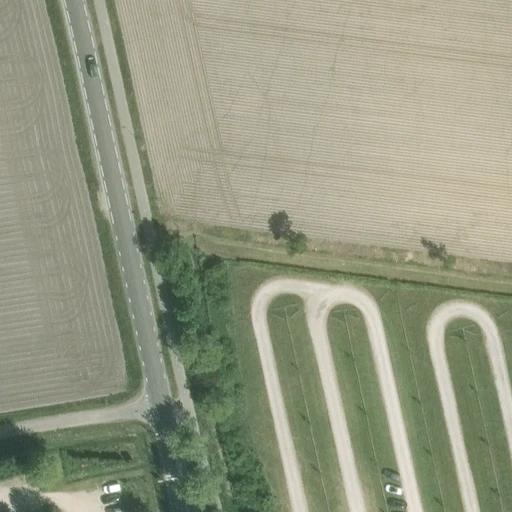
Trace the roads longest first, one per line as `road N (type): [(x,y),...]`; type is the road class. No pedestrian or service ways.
road 1 (tertiary): [(163,405),(74,0)]
road 2 (unclassified): [(163,405),(0,433)]
